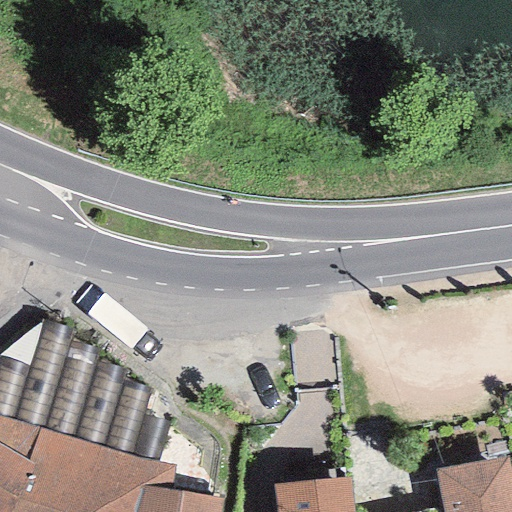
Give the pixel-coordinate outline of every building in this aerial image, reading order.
[(140,511),(150,489),(159,469),(18,424),(0,418),(0,511),(140,511)] [(510,511),(503,477),(501,465),(446,476),(453,511),(510,511)] [(511,511),(511,475),(503,477),(510,511),(511,511)] [(347,511),(345,483),(282,490),(284,511),(347,511)] [(212,511),(214,502),(150,489),(140,511),(212,511)]
